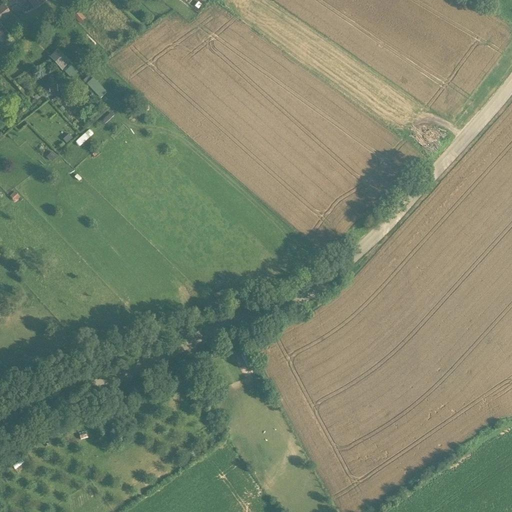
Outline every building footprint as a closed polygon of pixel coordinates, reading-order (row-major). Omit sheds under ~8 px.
[(35,10),(46,1),(45,0),(29,0),(28,1),(35,10)] [(0,21),(1,22),(10,15),(3,7),(0,9),(0,21)] [(84,19),(78,13),(73,18),(79,24),(84,19)] [(62,72),(70,63),(57,50),(49,58),(62,72)] [(65,75),(72,83),(78,77),(72,69),(65,75)] [(89,79),(83,84),(87,88),(93,83),(89,79)] [(101,103),(107,97),(93,83),(87,89),(101,103)] [(63,140),(66,144),(72,139),(69,135),(63,140)] [(79,150),(93,139),(90,135),(76,146),(79,150)] [(51,162),(56,156),(52,152),(46,158),(51,162)] [(15,203),(20,198),(14,193),(9,197),(15,203)]
